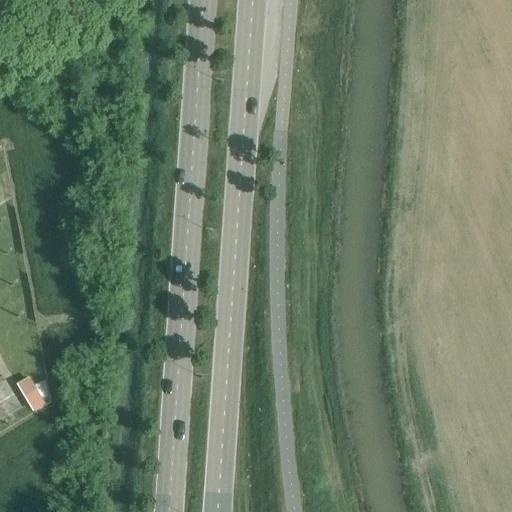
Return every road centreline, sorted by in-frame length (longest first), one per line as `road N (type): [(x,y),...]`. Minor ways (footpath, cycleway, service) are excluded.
road 1 (secondary): [(203,0),(167,511)]
road 2 (secondary): [(215,511),(251,0)]
